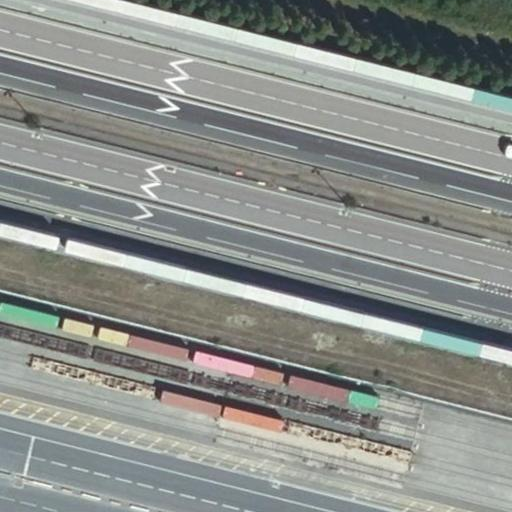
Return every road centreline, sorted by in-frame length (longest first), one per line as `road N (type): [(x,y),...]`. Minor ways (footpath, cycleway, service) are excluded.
road 1 (unclassified): [(511,158),(0,29)]
road 2 (unclassified): [(0,178),(511,307)]
road 3 (unclassified): [(511,271),(0,143)]
road 4 (unclassified): [(0,68),(511,196)]
